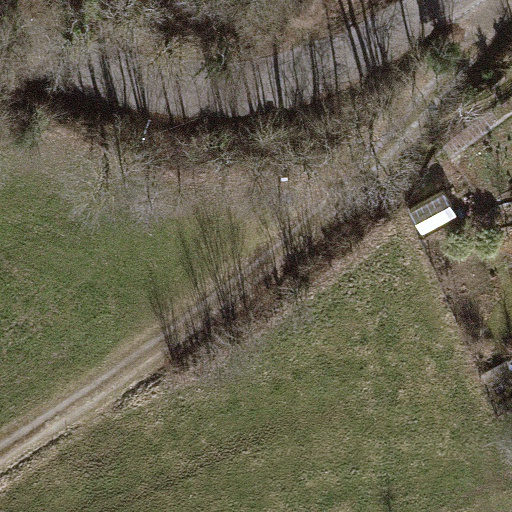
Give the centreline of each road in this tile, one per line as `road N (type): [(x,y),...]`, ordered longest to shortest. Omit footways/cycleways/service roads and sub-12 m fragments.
road 1 (track): [(488,0),(464,54),(319,214),(108,391),(0,466)]
road 2 (tertiary): [(0,40),(187,85),(315,71),(437,0)]
